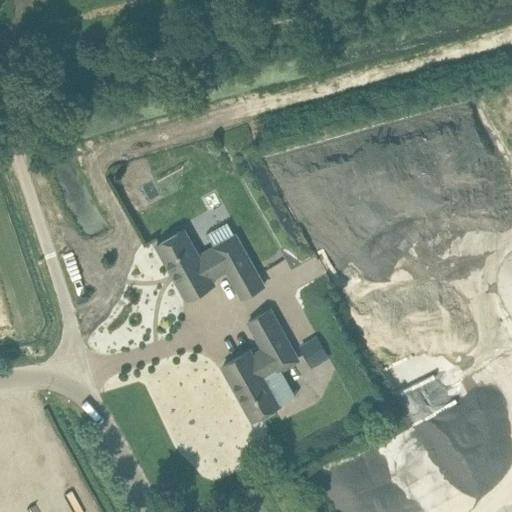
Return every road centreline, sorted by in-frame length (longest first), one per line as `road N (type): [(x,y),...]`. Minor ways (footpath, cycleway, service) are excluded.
road 1 (unclassified): [(82,373),(0,103)]
road 2 (unclassified): [(152,511),(82,373)]
